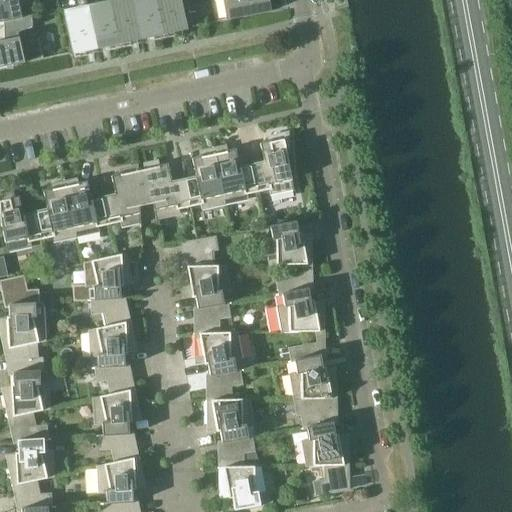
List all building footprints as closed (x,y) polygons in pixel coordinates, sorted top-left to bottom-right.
[(0,0),(0,24),(4,23),(8,22),(22,19),(21,18),(17,0),(0,0)] [(123,0),(110,3),(120,49),(137,45),(136,40),(141,39),(132,0),(123,0)] [(132,0),(141,39),(146,38),(147,43),(164,39),(155,0),(132,0)] [(179,0),(155,0),(164,39),(182,36),(181,31),(186,29),(179,0)] [(269,0),(223,0),(227,20),(269,13),(266,1),(269,0)] [(87,8),(96,49),(101,48),(102,53),(120,49),(110,3),(87,8)] [(92,55),(91,50),(96,49),(87,8),(64,13),(74,59),(92,55)] [(192,28),(198,27),(195,13),(189,14),(192,28)] [(31,17),(21,18),(22,19),(8,22),(4,23),(5,42),(0,42),(0,69),(43,60),(37,34),(19,38),(18,33),(32,28),(31,17)] [(264,163),(252,165),(258,193),(270,190),(271,194),(293,189),(288,165),(289,165),(286,154),(289,154),(287,134),(268,138),(269,142),(260,145),(264,163)] [(225,147),(213,150),(224,205),(246,200),(245,195),(258,193),(252,165),(239,168),(235,150),(226,152),(225,147)] [(196,178),(184,180),(189,208),(202,205),(203,209),(224,205),(213,150),(200,153),(201,157),(192,159),(196,178)] [(189,208),(184,180),(172,183),(167,165),(158,167),(157,162),(144,165),(156,220),(178,215),(177,210),(189,208)] [(115,195),(103,198),(109,226),(121,223),(122,227),(140,223),(137,167),(119,170),(120,175),(111,177),(115,195)] [(109,226),(103,198),(91,201),(87,182),(77,185),(76,180),(64,183),(76,237),(97,233),(97,228),(109,226)] [(35,213),(41,240),(53,238),(54,242),(76,237),(64,183),(52,185),(53,190),(43,192),(47,210),(35,213)] [(28,243),(41,240),(35,213),(23,215),(19,197),(9,199),(8,195),(0,196),(0,219),(1,228),(2,228),(7,252),(29,247),(28,243)] [(271,215),(264,216),(266,228),(278,225),(276,218),(271,215)] [(272,241),(265,242),(270,267),(311,266),(310,242),(303,243),(301,235),(298,235),(296,223),(270,227),(272,241)] [(182,257),(183,268),(206,268),(206,267),(206,254),(218,251),(215,237),(185,243),(188,255),(182,257)] [(90,301),(121,299),(120,287),(123,287),(122,278),(130,278),(125,255),(83,264),(85,287),(72,287),(73,302),(90,301)] [(224,305),(223,305),(221,293),(228,292),(224,267),(206,267),(206,268),(183,268),(183,291),(191,290),(192,299),(195,298),(197,310),(224,305)] [(9,307),(35,305),(42,304),(42,303),(39,303),(38,291),(26,291),(23,277),(0,282),(2,294),(8,294),(9,307)] [(278,296),(308,291),(306,277),(275,282),(278,295),(278,296)] [(310,302),(308,291),(278,296),(278,295),(275,296),(275,297),(282,296),(284,308),(277,309),(282,333),(323,332),(322,309),(315,310),(313,302),(310,302)] [(121,312),(121,299),(90,301),(91,315),(104,314),(107,328),(129,323),(127,312),(121,312)] [(195,323),(195,335),(218,335),(218,334),(218,321),(230,318),(228,306),(231,305),(230,303),(223,305),(224,305),(197,310),(200,322),(195,323)] [(36,317),(35,305),(9,307),(9,318),(6,319),(7,327),(0,327),(0,331),(4,350),(44,342),(43,317),(36,317)] [(129,323),(107,328),(89,332),(91,357),(97,356),(98,368),(91,368),(91,369),(94,368),(125,367),(124,355),(127,355),(127,346),(134,346),(129,323)] [(218,335),(195,335),(195,358),(203,357),(204,366),(208,365),(210,377),(236,372),(234,360),(240,359),(236,334),(218,334),(218,335)] [(290,363),(320,357),(318,343),(288,349),(290,363)] [(294,400),(297,400),(335,399),(335,376),(327,377),(325,368),(322,369),(320,357),(290,363),(287,363),(288,364),(294,363),(296,374),(290,376),(294,400)] [(13,374),(39,373),(46,372),(46,371),(43,371),(43,358),(12,360),(13,374)] [(125,367),(94,368),(94,370),(95,383),(108,382),(111,396),(134,391),(131,380),(126,380),(125,367)] [(230,402),(230,401),(230,387),(242,385),(240,373),(243,372),(243,371),(236,372),(210,377),(212,389),(207,390),(207,402),(230,402)] [(8,418),(31,413),(49,409),(47,385),(40,385),(39,373),(13,374),(14,386),(11,386),(11,395),(3,396),(8,418)] [(134,391),(111,396),(93,400),(95,424),(102,424),(102,435),(95,435),(95,437),(98,437),(129,435),(128,423),(131,423),(131,414),(138,414),(134,391)] [(302,430),(332,424),(330,411),(335,410),(335,399),(297,400),(302,430)] [(230,402),(207,402),(207,425),(215,424),(217,433),(220,432),(222,444),(252,438),(255,438),(248,400),(230,401),(230,402)] [(17,442),(44,441),(50,440),(50,439),(47,439),(47,426),(34,427),(31,413),(8,418),(11,430),(16,429),(17,442)] [(306,467),(324,467),(324,466),(347,466),(347,442),(339,444),(338,435),(335,436),(332,424),(302,430),(299,430),(300,431),(307,430),(309,441),(302,443),(306,467)] [(112,450),(115,463),(115,464),(138,459),(135,447),(130,448),(129,435),(98,437),(99,451),(112,450)] [(252,438),(222,444),(224,456),(219,457),(219,469),(242,469),(242,454),(254,452),(252,438)] [(44,441),(17,442),(18,454),(15,454),(15,463),(8,463),(13,486),(35,481),(53,477),(51,453),(44,453),(44,441)] [(143,481),(138,459),(115,464),(115,463),(97,467),(99,492),(106,492),(106,503),(100,504),(100,505),(103,505),(133,503),(132,491),(135,491),(135,482),(143,481)] [(324,466),(324,467),(325,480),(312,483),(315,497),(345,492),(342,478),(348,477),(347,466),(324,466)] [(261,468),(242,469),(219,469),(220,492),(227,491),(229,500),(232,499),(234,511),(260,507),(258,494),(266,493),(261,468)] [(20,497),(21,510),(48,508),(55,508),(55,507),(52,507),(51,494),(38,495),(35,481),(13,486),(15,498),(20,497)] [(133,511),(133,503),(103,505),(103,511),(133,511)]
